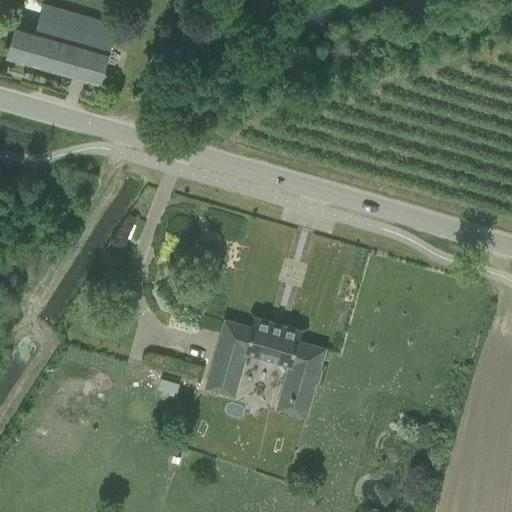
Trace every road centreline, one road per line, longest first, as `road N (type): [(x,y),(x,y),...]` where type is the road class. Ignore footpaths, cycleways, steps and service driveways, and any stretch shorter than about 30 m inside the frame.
road 1 (unclassified): [(511,248),(0,100)]
road 2 (track): [(127,137),(35,307),(44,344),(0,415)]
